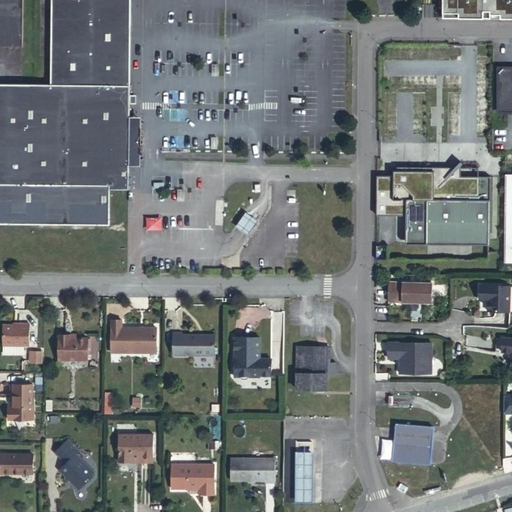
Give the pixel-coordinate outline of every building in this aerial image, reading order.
[(18,0),(0,0),(0,45),(18,45),(18,0)] [(47,0),(47,84),(125,84),(125,0),(47,0)] [(511,0),(442,0),(443,12),(490,12),(490,8),(500,8),(500,12),(511,11),(511,0)] [(511,66),(498,67),(499,110),(511,109),(511,66)] [(125,119),(125,84),(47,84),(0,83),(0,224),(106,225),(106,189),(124,189),(124,160),(124,156),(134,156),(134,119),(125,119)] [(377,173),(377,212),(406,212),(406,241),(488,242),(488,232),(491,232),(491,173),(461,173),(461,164),(433,164),(433,167),(393,167),(393,173),(377,173)] [(257,218),(245,210),(236,223),(247,232),(257,218)] [(162,228),(162,215),(146,215),(146,229),(162,228)] [(434,282),(389,281),(389,301),(433,302),(434,282)] [(511,301),(511,284),(482,283),(482,296),(490,296),(490,299),(490,309),(511,310),(511,301)] [(120,317),(110,317),(110,350),(155,350),(155,325),(120,325),(120,317)] [(18,323),(2,322),(2,342),(2,351),(22,351),(22,343),(28,343),(28,321),(19,320),(18,323)] [(181,329),(172,329),(172,351),(213,352),(213,332),(181,332),(181,329)] [(70,335),(70,332),(58,332),(58,357),(87,357),(87,335),(76,335),(70,335)] [(234,334),(234,354),(234,355),(236,355),(236,359),(234,359),(234,361),(234,370),(238,370),(239,374),(240,376),(246,376),(248,374),(249,374),(250,372),(258,372),(261,374),(270,375),(270,354),(259,354),(259,334),(234,334)] [(434,341),(388,340),(388,355),(400,356),(400,371),(433,372),(434,341)] [(325,373),(327,373),(327,361),(327,355),(318,345),(295,345),(295,388),(325,388),(325,373)] [(328,345),(318,345),(327,355),(328,345)] [(29,362),(42,362),(42,349),(29,349),(29,362)] [(31,382),(12,382),(12,405),(7,405),(7,417),(32,417),(32,404),(31,404),(31,382)] [(433,425),(395,422),(391,460),(429,464),(433,425)] [(152,432),(118,432),(118,460),(129,460),(129,455),(152,456),(152,432)] [(63,461),(57,467),(63,474),(63,478),(70,477),(70,480),(75,486),(78,486),(87,477),(85,476),(92,469),(74,451),(77,448),(65,436),(52,449),(63,461)] [(311,450),(296,450),(296,497),(311,497),(311,450)] [(32,452),(0,451),(0,470),(32,471),(32,452)] [(274,456),(229,455),(229,477),(264,478),(264,479),(274,479),(274,456)] [(213,492),(213,462),(171,461),(171,486),(186,486),(186,489),(189,491),(198,491),(198,492),(213,492)]
